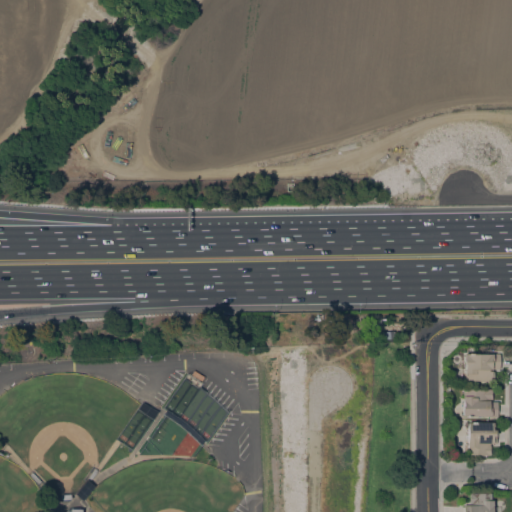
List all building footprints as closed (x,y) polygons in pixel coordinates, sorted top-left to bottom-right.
[(375,339),(375,331),(390,330),(391,338),(375,339)] [(464,381),(464,364),(463,364),(463,353),(498,353),(498,369),(488,369),(488,371),(491,371),(491,379),(490,381),(464,381)] [(490,389),(490,400),(486,400),(486,401),(496,401),(496,417),(489,417),(489,416),(461,416),(461,406),(462,406),(462,389),(490,389)] [(492,422),(492,430),(495,430),(495,444),(490,443),(490,442),(489,442),(489,446),(490,446),(489,455),(468,455),(468,448),(466,448),(466,422),(492,422)] [(88,480),(86,478),(93,468),(96,471),(91,479),(88,480)] [(32,472),(40,481),(37,484),(29,475),(32,472)] [(86,479),(94,485),(82,500),(74,493),(86,479)] [(41,483),(55,495),(48,502),(35,489),(41,483)] [(462,511),(463,505),(468,505),(468,493),(489,493),(489,500),(492,500),(491,511),(462,511)]
